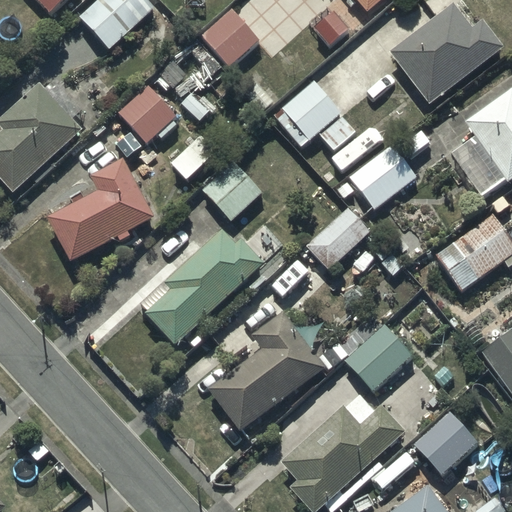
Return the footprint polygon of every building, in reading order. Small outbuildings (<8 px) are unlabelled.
[(74,0),(33,0),(54,21),(74,0)] [(154,15),(139,0),(108,0),(82,26),(111,56),(154,15)] [(396,0),(348,0),(370,24),(396,0)] [(334,12),(312,30),(329,50),(351,31),(334,12)] [(455,14),(391,61),(432,113),(503,57),(483,31),(474,38),(455,14)] [(232,16),(202,45),(229,75),(260,48),(232,16)] [(290,110),(275,123),(301,155),(319,140),(336,161),(357,143),(341,124),(342,122),(340,119),(342,117),(331,104),(329,106),(315,89),(297,103),(294,100),(287,106),(290,110)] [(82,137),(40,92),(0,130),(0,135),(5,141),(0,145),(0,185),(15,201),(82,137)] [(177,125),(148,94),(119,122),(149,153),(177,125)] [(511,97),(464,132),(474,146),(451,163),(481,205),(505,188),(508,193),(511,190),(511,97)] [(418,184),(392,151),(349,185),(375,218),(418,184)] [(155,227),(125,168),(92,185),(99,199),(49,225),(72,271),(119,247),(121,250),(131,245),(129,241),(155,227)] [(233,168),(202,197),(232,230),(264,201),(233,168)] [(347,215),(307,255),(330,279),(370,239),(347,215)] [(511,248),(493,221),(437,262),(463,298),(466,297),(471,304),(486,293),(480,285),(504,267),(509,273),(511,270),(511,248)] [(425,246),(415,230),(414,231),(391,246),(401,262),(425,246)] [(236,254),(223,239),(166,292),(171,298),(169,300),(163,294),(142,314),(149,321),(148,322),(178,353),(264,273),(242,249),(236,254)] [(263,358),(208,398),(241,441),(327,375),(329,377),(348,362),(337,348),(317,363),(285,321),(253,345),(263,358)] [(382,331),(356,356),(344,367),(374,399),(413,363),(382,331)] [(511,339),(482,360),(511,402),(511,339)] [(361,401),(281,471),(296,487),(288,494),(303,511),(341,511),(386,473),(378,465),(407,440),(383,413),(377,418),(361,401)] [(479,451),(451,420),(414,454),(443,485),(479,451)] [(442,511),(428,494),(405,511),(442,511)]
